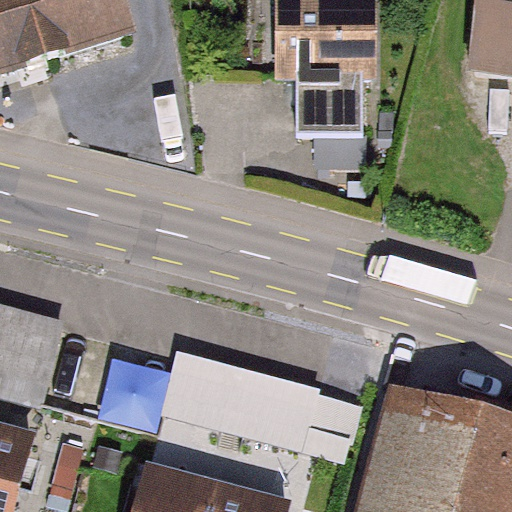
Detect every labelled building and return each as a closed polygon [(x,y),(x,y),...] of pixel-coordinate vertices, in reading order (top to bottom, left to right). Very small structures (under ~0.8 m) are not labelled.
[(0,0),(0,76),(130,37),(118,0),(0,0)] [(379,86),(378,0),(279,0),(280,80),(298,80),(298,113),(298,141),(316,142),(363,141),(363,86),(379,86)] [(511,0),(492,0),(483,68),(511,72),(511,0)] [(363,141),(316,142),(316,158),(316,170),(367,170),(367,141),(363,141)] [(0,380),(46,394),(65,327),(0,308),(0,380)] [(359,410),(188,361),(171,422),(342,470),(359,410)] [(511,511),(511,432),(398,400),(365,511),(511,511)] [(15,511),(35,445),(0,434),(0,511),(15,511)] [(289,511),(290,511),(153,475),(143,511),(289,511)]
